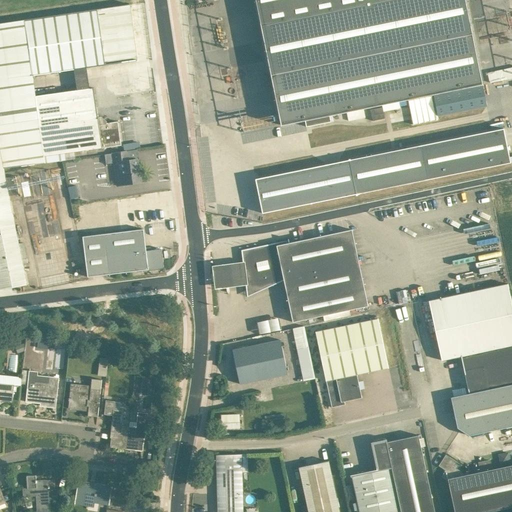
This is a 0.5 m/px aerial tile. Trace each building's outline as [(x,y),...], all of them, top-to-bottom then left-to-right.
[(256,0),(281,125),(484,83),(466,0),(256,0)] [(487,105),(483,86),(434,96),(438,115),(487,105)] [(36,95),(40,126),(98,118),(94,88),(36,95)] [(371,109),(373,120),(385,118),(382,107),(371,109)] [(102,148),(122,145),(118,121),(103,124),(102,118),(101,117),(98,118),(102,148)] [(98,118),(40,126),(45,162),(66,160),(65,153),(102,148),(98,118)] [(350,159),(357,194),(511,162),(504,127),(350,159)] [(245,180),(246,180),(255,178),(296,170),(289,133),(239,143),(240,151),(235,152),(240,176),(240,177),(241,178),(241,179),(242,179),(242,180),(243,180),(244,180),(245,180)] [(0,289),(27,284),(4,167),(0,147),(0,289)] [(106,164),(114,162),(118,186),(142,182),(140,173),(139,173),(137,159),(128,160),(127,151),(106,154),(105,154),(106,164)] [(71,199),(79,197),(76,185),(70,187),(68,187),(71,199)] [(139,272),(161,269),(163,268),(164,265),(162,249),(146,251),(144,229),(83,237),(88,277),(138,270),(139,272)] [(340,232),(281,244),(276,243),(241,250),(248,297),(284,280),(290,308),(293,322),(356,308),(368,305),(352,229),(340,232)] [(212,270),(215,294),(248,289),(245,266),(212,270)] [(511,300),(507,282),(428,300),(432,318),(511,300)] [(442,361),(463,356),(471,393),(511,384),(511,302),(511,300),(432,318),(442,361)] [(261,333),(283,329),(280,317),(259,321),(261,333)] [(357,374),(389,367),(378,318),(316,332),(326,381),(332,407),(345,404),(345,401),(362,398),(357,374)] [(293,327),(303,380),(314,378),(304,325),(293,327)] [(240,384),(288,373),(281,340),(233,350),(240,384)] [(15,346),(18,353),(24,350),(25,343),(15,346)] [(99,375),(108,375),(108,357),(99,357),(99,375)] [(22,370),(22,377),(21,383),(28,384),(30,371),(22,370)] [(0,399),(12,401),(12,402),(13,403),(14,391),(16,391),(17,387),(14,386),(14,385),(20,385),(21,377),(0,374),(0,399)] [(28,387),(28,392),(27,402),(27,401),(48,403),(47,406),(55,407),(59,377),(50,376),(49,383),(35,382),(35,388),(28,387)] [(155,380),(144,378),(142,389),(154,391),(155,380)] [(72,383),(70,398),(69,408),(82,410),(83,408),(89,409),(88,415),(98,417),(101,389),(92,388),(92,385),(72,383)] [(469,435),(511,426),(511,384),(471,393),(451,397),(458,428),(469,435)] [(111,437),(111,440),(110,447),(127,449),(129,426),(122,425),(124,410),(114,409),(115,401),(106,400),(104,414),(113,415),(111,434),(114,434),(113,438),(111,437)] [(129,426),(127,449),(143,451),(144,438),(145,438),(148,413),(138,412),(136,427),(129,426)] [(241,428),(240,413),(222,414),(222,428),(241,428)] [(289,429),(288,423),(279,424),(281,431),(289,429)] [(371,442),(377,470),(352,476),(359,511),(435,511),(419,435),(387,441),(387,439),(371,442)] [(217,455),(218,511),(243,511),(242,454),(217,455)] [(511,464),(463,475),(455,470),(460,463),(446,454),(439,465),(446,470),(442,476),(448,481),(454,511),(487,511),(511,506),(511,464)] [(480,471),(492,468),(490,459),(478,462),(480,471)] [(339,511),(329,461),(299,467),(308,511),(339,511)] [(23,488),(24,497),(36,496),(37,511),(50,511),(49,490),(55,489),(55,479),(42,480),(42,482),(37,483),(37,480),(36,480),(36,475),(27,476),(27,487),(23,488)] [(80,478),(76,504),(94,507),(94,502),(108,505),(107,507),(108,507),(112,483),(111,483),(111,485),(97,483),(97,484),(80,481),(80,478)] [(142,480),(137,483),(142,490),(143,491),(148,488),(142,480)]
